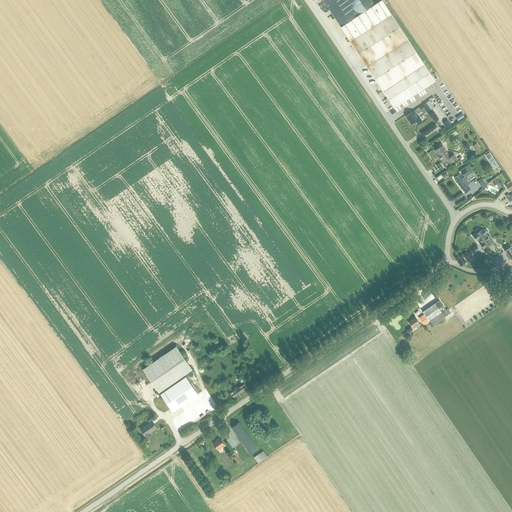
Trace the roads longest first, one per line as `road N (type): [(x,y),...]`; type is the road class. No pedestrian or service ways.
road 1 (unclassified): [(84,511),(439,267),(456,217)]
road 2 (unclassified): [(456,217),(307,0)]
